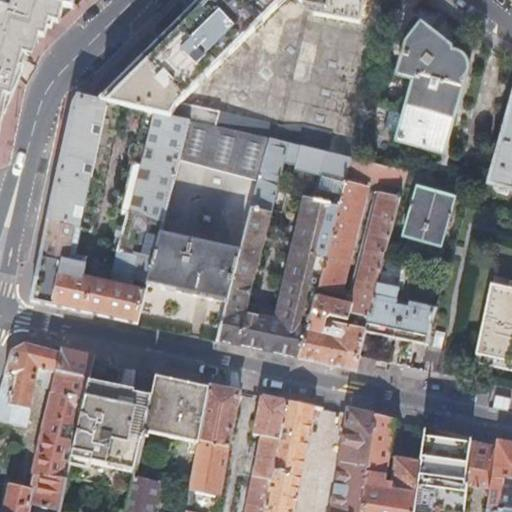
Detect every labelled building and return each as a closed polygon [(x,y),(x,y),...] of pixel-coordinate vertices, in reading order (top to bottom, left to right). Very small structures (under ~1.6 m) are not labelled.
[(0,62),(19,67),(22,56),(31,57),(36,59),(39,44),(41,35),(47,36),(47,34),(49,26),(54,27),(55,21),(61,22),(65,6),(52,3),(35,0),(1,0),(0,1),(0,62)] [(119,105),(147,112),(190,122),(178,165),(260,183),(272,140),(284,143),(288,144),(301,147),(326,154),(332,131),(302,124),(283,126),(179,104),(285,0),(296,0),(305,9),(315,11),(313,16),(360,25),(364,0),(204,0),(155,49),(149,41),(147,41),(118,66),(104,80),(91,99),(119,105)] [(415,80),(397,141),(443,153),(463,85),(460,80),(463,77),(465,74),(466,69),(466,65),(465,61),(462,57),(459,54),(455,53),(451,52),(450,48),(421,25),(407,44),(398,75),(415,80)] [(0,128),(2,117),(5,117),(19,80),(22,69),(19,68),(19,67),(0,62),(0,128)] [(190,122),(147,112),(120,215),(126,216),(116,254),(123,255),(116,284),(106,282),(109,270),(91,266),(92,261),(86,260),(84,265),(79,264),(80,257),(70,255),(75,231),(91,234),(119,105),(91,99),(77,95),(75,100),(74,101),(66,136),(51,208),(43,244),(31,302),(136,325),(146,287),(160,235),(178,165),(190,122)] [(511,105),(490,185),(511,191),(511,105)] [(127,113),(125,121),(133,123),(135,115),(127,113)] [(230,292),(227,304),(217,342),(252,349),(268,353),(298,359),(309,319),(310,319),(316,297),(319,285),(321,275),(339,206),(304,197),(276,321),(245,314),(271,211),(272,211),(284,164),(288,144),(284,143),(272,140),(260,183),(246,232),(240,254),(230,292)] [(301,147),(288,144),(284,164),(296,167),(301,147)] [(351,160),(326,154),(301,147),(296,167),(295,169),(320,175),(317,190),(341,196),(345,182),(347,173),(351,160)] [(408,172),(351,158),(351,160),(347,173),(367,178),(366,180),(403,188),(408,172)] [(345,182),(341,196),(339,204),(339,206),(321,275),(319,285),(338,290),(364,187),(345,182)] [(417,190),(403,238),(441,248),(455,201),(417,190)] [(309,319),(298,359),(330,366),(355,371),(359,358),(359,355),(365,334),(369,318),(370,318),(384,262),(387,251),(401,199),(377,193),(348,305),(316,297),(310,319),(309,319)] [(160,235),(146,287),(227,304),(230,292),(240,254),(160,235)] [(411,269),(384,262),(370,318),(369,318),(365,334),(427,346),(427,341),(436,311),(397,302),(399,294),(402,295),(407,280),(408,280),(411,269)] [(511,284),(489,279),(487,288),(511,293),(511,284)] [(511,293),(487,288),(472,360),(509,368),(511,368),(511,293)] [(58,511),(66,479),(85,388),(86,383),(91,357),(60,350),(58,355),(46,352),(23,346),(16,349),(10,352),(0,385),(0,423),(24,429),(35,380),(41,381),(40,388),(51,391),(32,475),(34,476),(31,491),(8,487),(2,511),(58,511)] [(509,368),(472,360),(470,370),(507,377),(509,368)] [(185,382),(155,376),(150,399),(148,408),(142,433),(190,443),(188,450),(196,452),(209,387),(185,382)] [(133,393),(86,383),(85,388),(130,397),(129,404),(148,408),(150,399),(133,395),(133,393)] [(214,511),(238,392),(209,387),(196,452),(183,511),(214,511)] [(130,397),(85,388),(66,479),(110,488),(113,469),(132,473),(142,433),(148,408),(129,404),(130,397)] [(257,437),(243,511),(262,511),(283,402),(259,397),(252,436),(257,437)] [(262,511),(292,511),(310,416),(318,418),(320,409),(283,402),(262,511)] [(346,414),(338,413),(336,423),(344,424),(330,511),(360,511),(375,417),(347,411),(346,414)] [(394,421),(375,417),(360,511),(411,511),(418,464),(394,460),(389,491),(383,491),(394,421)] [(423,432),(418,464),(411,511),(462,511),(466,487),(465,486),(471,443),(458,440),(457,446),(454,445),(454,443),(437,441),(436,443),(434,442),(435,435),(423,432)] [(511,511),(511,444),(495,441),(495,447),(488,491),(484,511),(511,511)] [(495,447),(471,443),(466,487),(488,491),(495,447)] [(152,511),(158,485),(130,480),(122,511),(152,511)]
